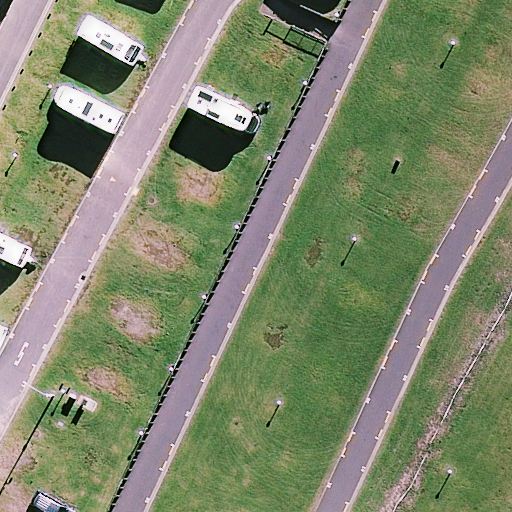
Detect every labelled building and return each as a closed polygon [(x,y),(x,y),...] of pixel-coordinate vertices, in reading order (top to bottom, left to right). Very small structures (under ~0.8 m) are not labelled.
[(310,41),(256,22),(241,64),(295,84),(310,41)] [(270,112),(235,95),(216,133),(251,150),(270,112)] [(159,347),(123,331),(112,355),(148,372),(159,347)] [(150,376),(114,359),(102,383),(138,400),(150,376)] [(64,449),(10,426),(0,450),(0,468),(47,488),(64,449)] [(123,447),(84,431),(61,490),(100,505),(123,447)] [(203,466),(181,472),(191,511),(205,511),(215,509),(203,466)]
